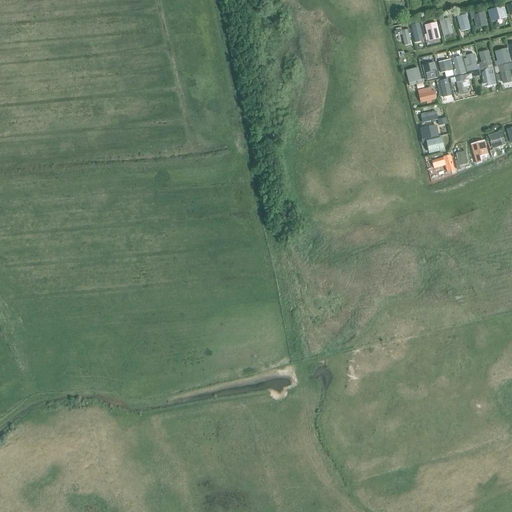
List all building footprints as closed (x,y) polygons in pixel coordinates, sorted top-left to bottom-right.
[(488,10),(491,22),(507,18),(504,6),(488,10)] [(457,17),(461,32),(470,29),(465,11),(456,14),(457,17)] [(487,25),(484,13),(474,15),(473,11),(469,12),(471,19),(474,19),(476,28),(487,25)] [(438,18),(443,37),(453,34),(449,18),(443,20),(443,17),(438,18)] [(419,23),(411,25),(415,43),(421,42),(423,41),(419,23)] [(440,39),(436,23),(424,26),(427,34),(424,35),(426,41),(428,40),(428,42),(440,39)] [(402,34),(404,46),(411,44),(409,34),(410,33),(409,29),(401,31),(401,28),(396,29),(397,35),(402,34)] [(511,62),(507,48),(495,52),(497,61),(494,61),(496,66),(511,62)] [(492,67),(488,51),(479,53),(481,62),(479,63),(480,70),(492,67)] [(478,70),(474,54),(465,56),(466,59),(464,59),(467,72),(478,70)] [(466,73),(461,56),(453,59),(456,70),(453,71),(454,76),(466,73)] [(439,62),(441,74),(445,73),(446,77),(453,75),(449,60),(439,62)] [(437,77),(434,62),(422,65),(425,80),(437,77)] [(511,81),(510,70),(511,69),(511,64),(511,63),(495,67),(496,72),(499,71),(499,73),(500,73),(502,83),(511,81)] [(421,80),(418,67),(405,71),(410,87),(424,83),(423,79),(421,80)] [(496,85),(492,68),(484,70),(485,73),(481,73),(483,82),(481,82),(482,86),(484,86),(485,87),(496,85)] [(450,79),(451,83),(456,82),(459,94),(468,92),(467,86),(470,86),(469,79),(472,79),(471,74),(450,79)] [(451,96),(447,79),(439,81),(443,98),(451,96)] [(420,103),(426,102),(427,104),(432,103),(431,101),(437,100),(435,91),(431,91),(430,88),(418,90),(420,103)] [(438,120),(436,111),(420,114),(421,123),(438,120)] [(420,128),(423,140),(439,137),(437,125),(420,128)] [(488,136),(492,149),(506,145),(501,131),(488,136)] [(426,143),(429,154),(445,150),(441,137),(426,140),(426,139),(422,140),(423,144),(426,143)] [(484,141),(472,145),(477,164),(482,162),(480,157),(488,155),(484,141)] [(468,164),(466,151),(456,153),(458,161),(456,161),(458,170),(460,170),(459,165),(468,164)] [(439,169),(438,168),(443,166),(443,165),(444,164),(445,166),(447,173),(447,172),(448,174),(451,172),(450,172),(451,171),(452,174),(455,173),(450,156),(432,161),(434,169),(435,170),(439,169)]
